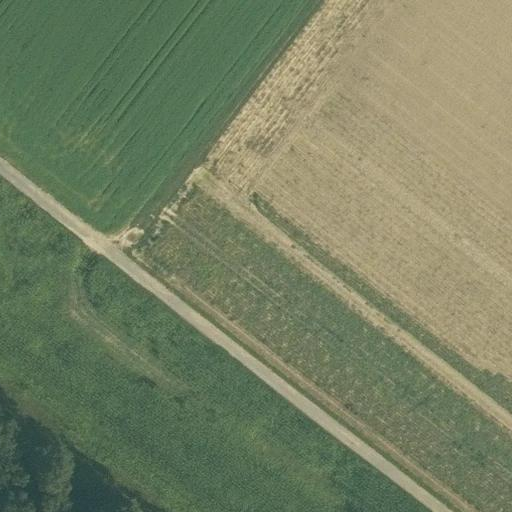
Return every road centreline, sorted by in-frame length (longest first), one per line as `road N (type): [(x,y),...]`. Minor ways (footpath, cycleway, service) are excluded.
road 1 (track): [(444,511),(0,166)]
road 2 (track): [(112,254),(310,0)]
